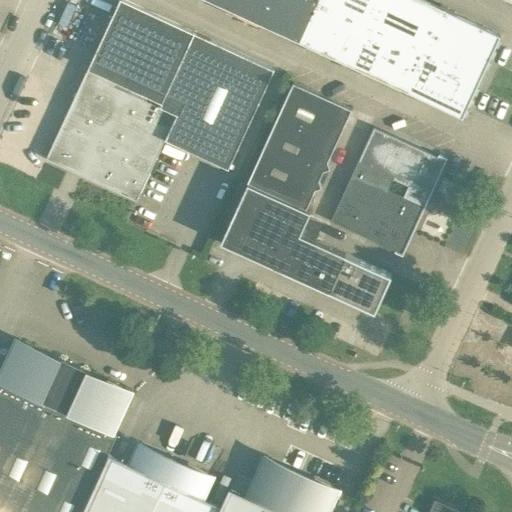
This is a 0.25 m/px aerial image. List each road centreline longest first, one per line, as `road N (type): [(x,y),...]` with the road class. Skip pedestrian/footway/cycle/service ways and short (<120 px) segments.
road 1 (unclassified): [(411,411),(0,220)]
road 2 (unclassified): [(411,411),(511,191)]
road 3 (unknown): [(136,284),(173,166)]
